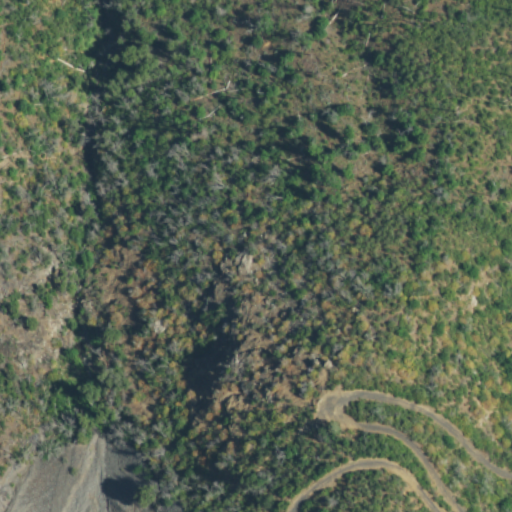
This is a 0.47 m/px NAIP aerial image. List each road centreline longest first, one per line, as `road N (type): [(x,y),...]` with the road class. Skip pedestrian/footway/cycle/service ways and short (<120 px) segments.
road 1 (track): [(461,511),(413,445),(344,417),(348,398),(398,402),(511,475)]
road 2 (track): [(437,511),(401,471),(381,463),(322,480),(290,511)]
